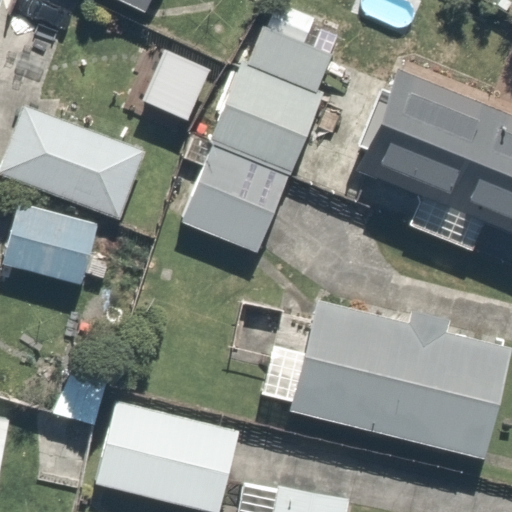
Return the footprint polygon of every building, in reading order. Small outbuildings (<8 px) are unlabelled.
[(300,44),(314,11),(286,0),(254,0),(171,212),(245,241),(320,52),(300,44)] [(511,103),(404,59),(353,162),(383,172),(364,219),(468,257),(481,227),(511,233),(511,103)] [(11,95),(0,120),(0,168),(118,218),(146,153),(11,95)] [(93,222),(9,191),(0,214),(0,265),(67,291),(93,222)] [(496,350),(300,286),(285,402),(482,467),(496,350)] [(93,424),(105,382),(75,368),(54,414),(93,424)] [(227,427),(105,397),(84,480),(206,510),(227,427)] [(0,478),(10,420),(0,417),(0,478)] [(342,511),(343,499),(262,480),(258,511),(342,511)]
